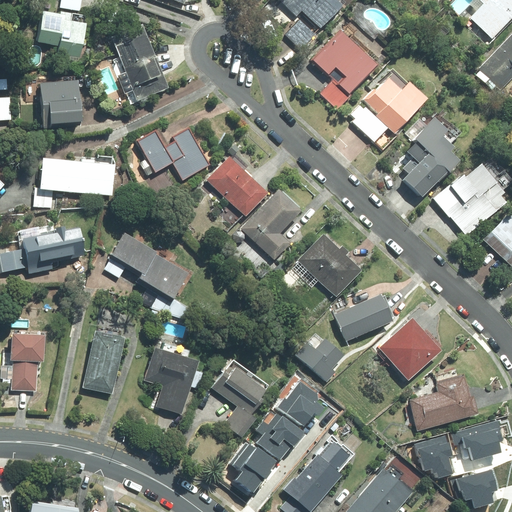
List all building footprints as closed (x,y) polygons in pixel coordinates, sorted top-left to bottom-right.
[(58,0),(57,8),(77,11),(78,0),(58,0)] [(298,12),(316,29),(337,7),(329,0),(276,0),(276,1),(293,17),(298,12)] [(511,15),(511,0),(469,0),(466,4),(473,12),(467,18),(489,39),(511,15)] [(38,12),(32,43),(54,46),(53,54),(64,56),(63,62),(75,64),(82,24),(67,22),(69,14),(57,12),(57,15),(38,12)] [(311,34),(295,20),(282,35),(298,49),(311,34)] [(163,89),(136,25),(106,38),(121,73),(113,77),(121,95),(129,91),(133,101),(163,89)] [(511,30),(476,69),(478,71),(474,76),(490,90),(494,86),(499,90),(511,76),(511,30)] [(345,93),(370,66),(334,33),(308,61),(324,76),(325,74),(330,79),(317,94),(335,110),(348,96),(345,93)] [(390,134),(421,100),(402,83),(395,90),(382,78),(371,90),(369,89),(358,100),(374,115),(372,117),(362,108),(360,110),(356,106),(348,115),(352,119),(349,122),(371,143),(384,128),(390,134)] [(72,81),(33,84),(36,129),(75,126),(72,81)] [(0,120),(9,120),(7,98),(0,98),(0,120)] [(428,118),(406,140),(409,143),(401,152),(415,166),(403,178),(417,192),(429,179),(433,182),(453,162),(432,142),(442,131),(428,118)] [(150,131),(132,142),(151,174),(169,163),(180,181),(206,166),(184,129),(169,138),(171,142),(160,148),(150,131)] [(263,194),(224,158),(202,180),(241,217),(263,194)] [(36,159),(34,190),(109,196),(111,165),(36,159)] [(463,236),(501,203),(495,197),(499,193),(474,165),(459,178),(457,175),(429,199),(446,218),(447,218),(463,236)] [(163,170),(147,179),(155,192),(171,183),(163,170)] [(296,211),(273,190),(237,229),(271,260),(287,242),(276,232),(296,211)] [(511,213),(507,209),(484,233),(511,258),(511,213)] [(50,233),(16,240),(19,250),(0,253),(0,272),(22,268),(24,275),(50,270),(48,263),(79,256),(73,228),(59,231),(59,227),(49,229),(50,233)] [(133,279),(168,300),(184,273),(153,255),(154,253),(120,233),(106,256),(136,274),(133,279)] [(333,250),(318,235),(293,260),(331,297),(356,271),(340,256),(343,253),(336,246),(333,250)] [(375,294),(330,315),(342,342),(387,322),(375,294)] [(405,319),(373,349),(403,381),(435,352),(405,319)] [(108,394),(119,338),(89,332),(78,389),(108,394)] [(8,391),(33,392),(34,363),(38,363),(39,336),(5,335),(4,361),(9,361),(8,391)] [(178,415),(193,361),(150,349),(140,382),(159,387),(153,407),(178,415)] [(260,390),(230,368),(225,376),(220,372),(208,388),(234,407),(221,425),(238,438),(252,419),(247,416),(258,401),(254,398),(260,390)] [(414,432),(472,415),(467,397),(465,397),(459,375),(433,382),(433,383),(429,385),(431,393),(405,401),(414,432)] [(472,493),(481,442),(449,436),(440,487),(472,493)] [(304,511),(306,511),(337,476),(332,471),(345,456),(328,442),(315,457),(312,455),(291,479),(290,478),(279,491),(304,511)] [(390,511),(407,493),(378,469),(341,511),(390,511)] [(433,496),(419,511),(441,511),(446,507),(433,496)]
